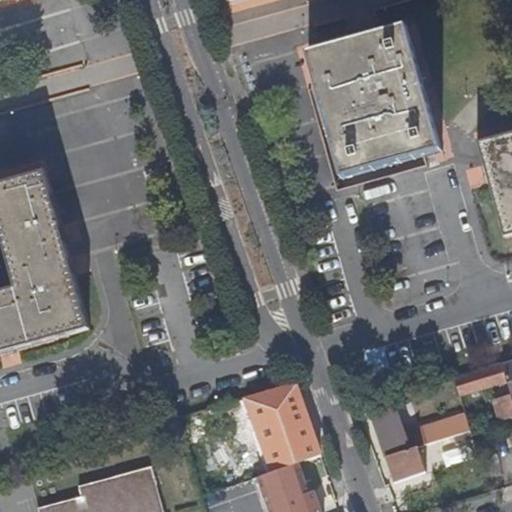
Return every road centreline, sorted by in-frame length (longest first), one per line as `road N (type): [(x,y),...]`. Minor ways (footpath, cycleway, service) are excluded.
road 1 (residential): [(146,0),(272,363),(311,353)]
road 2 (residential): [(311,353),(182,0)]
road 3 (residential): [(311,353),(368,511)]
